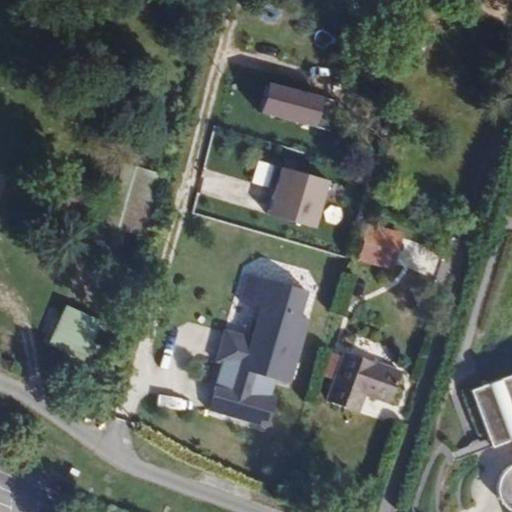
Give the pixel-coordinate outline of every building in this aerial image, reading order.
[(331,101),(260,81),(253,109),(323,129),(331,101)] [(327,178),(279,165),(266,213),(315,226),(327,178)] [(402,238),(365,227),(356,261),(394,271),(402,238)] [(235,335),(223,330),(204,409),(267,427),(276,397),(269,395),(274,379),(290,383),(308,321),(299,315),(306,290),(249,274),(235,335)] [(84,355),(94,320),(56,310),(47,345),(84,355)] [(390,403),(401,371),(344,351),(326,402),(356,413),(363,393),(390,403)] [(511,373),(484,384),(494,410),(507,406),(511,418),(511,464),(507,468),(501,474),(498,480),(497,486),(497,492),(499,497),(502,503),(505,507),(509,510),(511,511),(511,373)] [(491,447),(511,439),(511,418),(507,406),(494,410),(484,384),(470,389),(491,447)]
